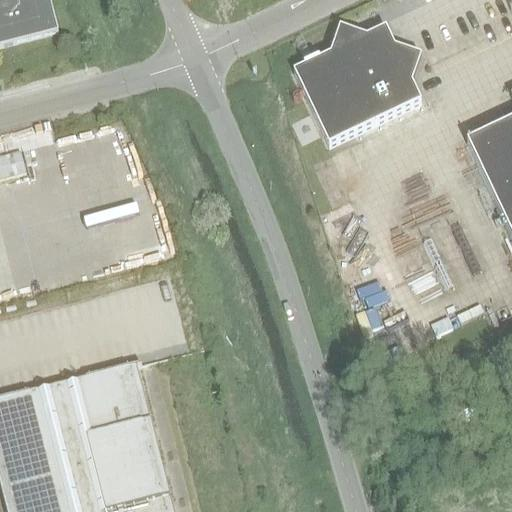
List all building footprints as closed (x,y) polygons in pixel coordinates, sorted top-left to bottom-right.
[(0,0),(0,50),(58,36),(48,0),(0,0)] [(330,60),(293,77),(328,151),(420,108),(411,89),(421,62),(394,52),(385,33),(366,42),(339,33),(330,60)] [(511,126),(466,149),(511,244),(511,100),(510,101),(511,104),(511,126)] [(0,160),(0,183),(25,177),(20,155),(0,160)] [(164,511),(129,372),(0,404),(0,467),(11,511),(164,511)]
